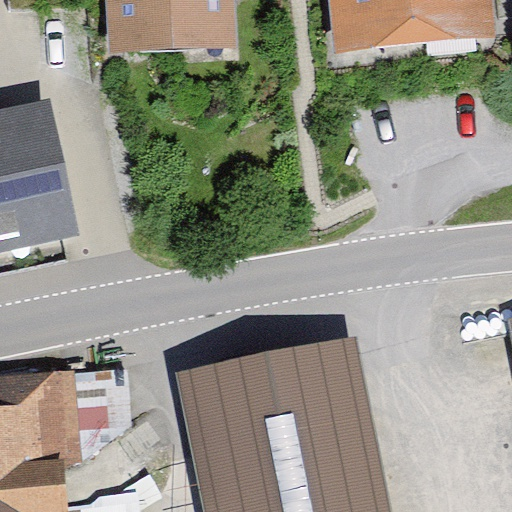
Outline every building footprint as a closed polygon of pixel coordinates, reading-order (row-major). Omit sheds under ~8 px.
[(250,0),(121,0),(126,64),(254,57),(250,0)] [(511,37),(508,0),(350,0),(358,71),(511,54),(511,37)] [(6,163),(0,164),(0,249),(23,246),(6,163)] [(404,511),(371,344),(191,380),(217,511),(404,511)] [(86,511),(79,375),(0,379),(0,511),(86,511)]
